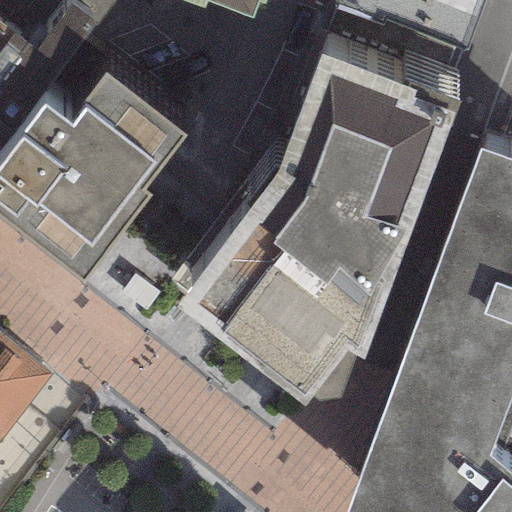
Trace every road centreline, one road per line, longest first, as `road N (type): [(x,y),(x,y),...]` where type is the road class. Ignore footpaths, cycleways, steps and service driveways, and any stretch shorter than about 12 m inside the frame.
road 1 (residential): [(282,511),(363,395),(511,0)]
road 2 (residential): [(191,182),(238,126),(286,0)]
road 3 (unknown): [(150,0),(258,73)]
